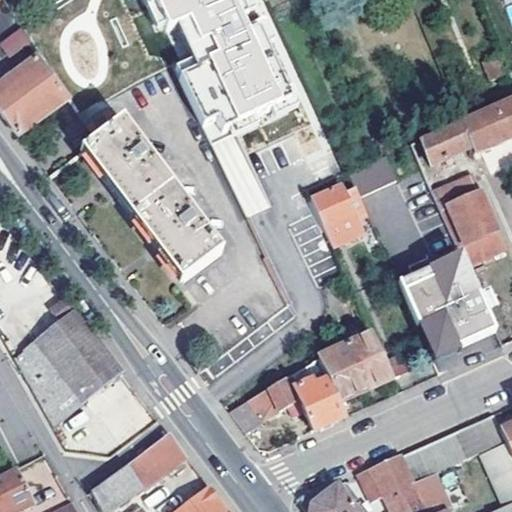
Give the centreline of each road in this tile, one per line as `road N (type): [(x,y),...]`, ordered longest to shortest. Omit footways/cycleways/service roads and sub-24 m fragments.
road 1 (secondary): [(0,163),(188,409)]
road 2 (residential): [(250,493),(511,375)]
road 3 (residential): [(0,358),(77,494)]
road 4 (residential): [(77,494),(188,409)]
